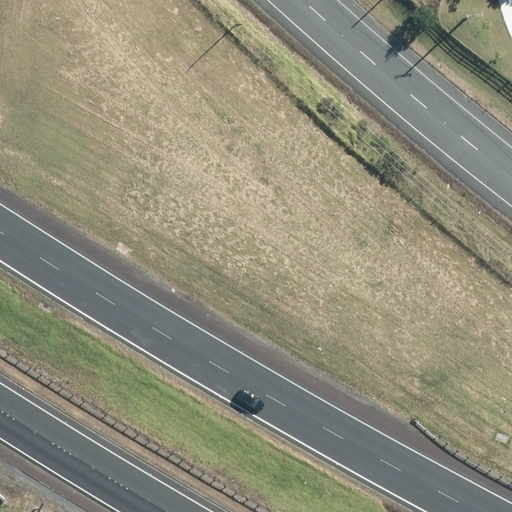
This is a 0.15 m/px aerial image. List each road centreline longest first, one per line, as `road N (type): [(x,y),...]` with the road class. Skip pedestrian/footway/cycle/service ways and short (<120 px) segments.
road 1 (motorway): [(0,207),(508,511)]
road 2 (secondary): [(511,176),(304,0)]
road 3 (motorway): [(177,511),(0,401)]
